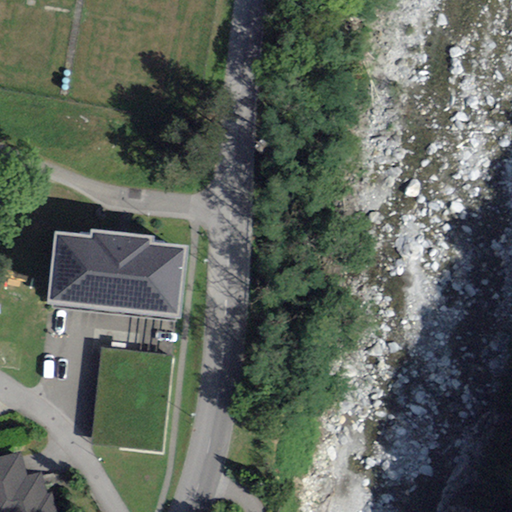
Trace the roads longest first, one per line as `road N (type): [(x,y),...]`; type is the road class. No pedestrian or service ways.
road 1 (tertiary): [(189,511),(212,430),(232,207)]
road 2 (residential): [(232,207),(116,196),(0,152)]
road 3 (tertiary): [(232,207),(250,0)]
road 4 (residential): [(0,386),(114,511)]
